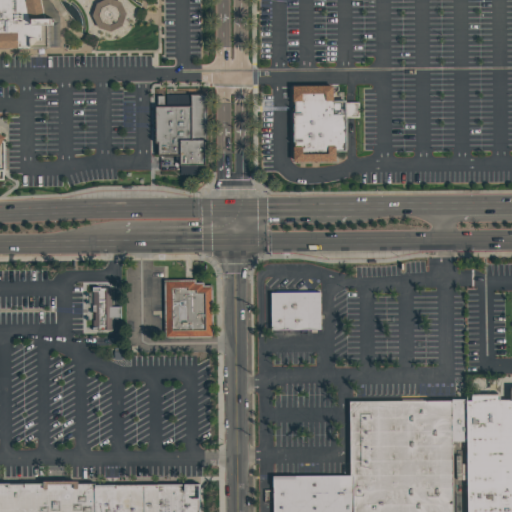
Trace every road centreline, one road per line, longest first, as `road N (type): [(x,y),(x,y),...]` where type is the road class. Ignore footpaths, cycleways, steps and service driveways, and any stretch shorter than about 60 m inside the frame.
road 1 (residential): [(236,240),(236,511)]
road 2 (primary): [(235,211),(0,213)]
road 3 (primary): [(236,240),(444,239)]
road 4 (primary): [(116,241),(236,240)]
